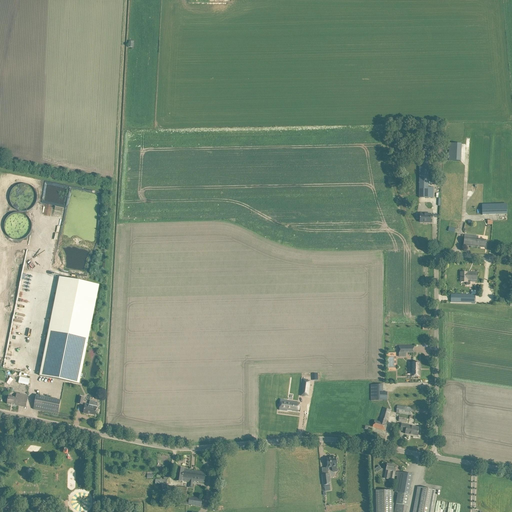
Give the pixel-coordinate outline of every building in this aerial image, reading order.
[(419,198),(434,198),(434,188),(428,188),(428,176),(431,176),(431,172),(428,172),(429,138),(419,138),(419,198)] [(461,161),(462,143),(449,143),(448,160),(461,161)] [(29,222),(25,212),(28,210),(29,210),(35,205),(37,195),(35,191),(30,185),(22,184),(17,186),(12,190),(10,199),(12,204),(14,207),(13,213),(6,219),(4,227),(5,228),(10,235),(13,235),(16,239),(19,237),(23,236),(28,232),(29,222)] [(483,216),(508,215),(507,204),(482,205),(483,216)] [(420,222),(431,223),(431,214),(420,213),(420,222)] [(465,234),(464,246),(485,248),(486,240),(478,239),(478,236),(465,234)] [(461,272),(460,282),(465,282),(470,282),(470,280),(477,280),(477,273),(468,273),(468,272),(461,272)] [(40,376),(79,384),(99,285),(60,277),(40,376)] [(451,294),(451,302),(476,303),(476,295),(451,294)] [(409,363),(409,372),(412,372),(412,376),(420,376),(420,363),(409,363)] [(29,385),(30,378),(20,376),(18,383),(29,385)] [(303,380),(301,396),(304,396),(305,396),(308,396),(310,381),(306,381),(307,380),(303,380)] [(383,393),(387,392),(387,385),(370,385),(370,401),(383,400),(383,393)] [(9,396),(7,404),(26,408),(29,396),(21,394),(20,393),(20,394),(17,393),(16,398),(9,396)] [(36,395),(33,409),(58,414),(61,400),(36,395)] [(280,399),(279,410),(287,411),(287,410),(299,412),(300,403),(286,401),(286,400),(280,399)] [(84,408),(83,413),(84,413),(89,414),(95,415),(96,413),(96,410),(97,408),(98,403),(90,401),(89,406),(85,405),(84,408)] [(397,405),(396,413),(411,415),(412,408),(397,405)] [(382,408),(380,418),(379,422),(375,420),(373,427),(385,431),(387,424),(386,424),(387,420),(390,410),(382,408)] [(419,428),(411,427),(411,426),(402,424),(400,430),(406,431),(405,434),(418,436),(419,428)] [(337,467),(336,456),(326,457),(327,462),(325,462),(325,468),(332,468),(332,471),(334,472),(337,472),(338,470),(338,467),(337,467)] [(386,479),(394,480),(394,476),(398,476),(395,492),(409,495),(413,474),(398,472),(395,472),(396,466),(387,464),(385,474),(386,474),(386,479)] [(177,472),(175,481),(182,482),(182,481),(189,482),(193,482),(193,481),(204,483),(205,477),(206,472),(191,470),(184,469),(184,468),(177,467),(177,472)] [(323,485),(331,485),(329,474),(321,475),(323,485)] [(174,494),(187,495),(187,487),(174,487),(174,494)] [(432,511),(437,491),(418,487),(413,511),(432,511)] [(392,511),(392,490),(376,490),(376,511),(392,511)] [(87,506),(91,504),(86,491),(72,496),(73,500),(71,501),(73,508),(75,507),(76,511),(77,511),(88,508),(87,506)] [(202,498),(189,497),(189,499),(188,499),(187,505),(188,505),(201,506),(202,498)] [(405,511),(407,506),(407,505),(396,503),(394,511),(405,511)]
